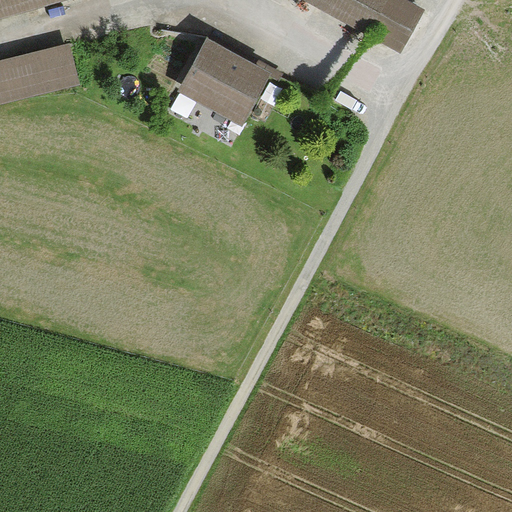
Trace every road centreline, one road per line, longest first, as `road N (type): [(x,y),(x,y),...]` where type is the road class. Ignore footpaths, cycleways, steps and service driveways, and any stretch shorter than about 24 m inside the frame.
road 1 (track): [(456,0),(181,511)]
road 2 (track): [(406,94),(237,0)]
road 3 (track): [(148,0),(0,33)]
